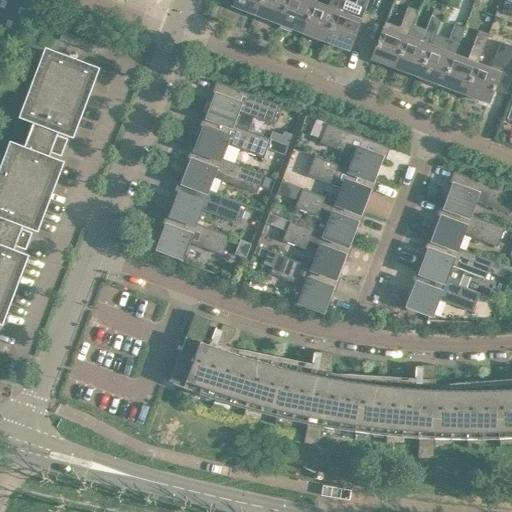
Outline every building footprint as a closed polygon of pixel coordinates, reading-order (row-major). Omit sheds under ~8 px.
[(26,8),(23,7),(2,0),(0,0),(0,28),(16,34),(26,8)] [(254,12),(258,0),(231,0),(230,3),(254,12)] [(277,21),(285,0),(258,0),(254,12),(277,21)] [(285,0),(277,21),(301,30),(312,0),(285,0)] [(314,0),(312,0),(301,30),(324,39),(336,8),(338,0),(326,0),(325,4),(314,0)] [(324,39),(348,48),(366,0),(355,0),(355,2),(349,0),(339,0),(336,8),(324,39)] [(395,66),(411,23),(416,10),(407,6),(400,24),(397,26),(385,21),(371,56),(395,66)] [(411,23),(395,66),(418,74),(430,44),(435,32),(440,17),(429,13),(423,27),(411,23)] [(418,74),(441,83),(453,53),(463,26),(452,22),(447,37),(435,32),(430,44),(418,74)] [(17,35),(5,31),(2,40),(14,44),(17,35)] [(453,53),(441,83),(464,92),(476,62),(486,35),(476,31),(466,58),(453,53)] [(476,62),(464,92),(487,101),(493,87),(504,92),(511,69),(511,45),(499,41),(489,67),(476,62)] [(58,150),(62,139),(56,136),(59,127),(70,131),(94,67),(46,49),(22,113),(34,117),(22,147),(11,143),(0,172),(0,316),(24,254),(12,250),(16,241),(23,243),(27,232),(20,230),(24,220),(35,225),(59,161),(48,157),(51,147),(58,150)] [(230,123),(230,122),(235,109),(271,122),(278,103),(215,79),(209,94),(214,96),(208,114),(207,115),(230,123)] [(217,156),(217,155),(223,141),(262,156),(266,147),(269,137),(230,122),(230,123),(207,115),(208,114),(203,112),(197,127),(202,129),(195,146),(195,147),(217,156)] [(316,118),(314,124),(323,127),(325,122),(316,118)] [(371,177),(371,176),(378,158),(383,160),(389,145),(326,121),(325,122),(323,127),(322,131),(319,140),(355,154),(349,167),(349,168),(371,177)] [(282,134),(279,141),(286,144),(289,137),(282,134)] [(269,137),(266,147),(283,154),(286,144),(279,141),(269,137)] [(205,188),(210,174),(255,191),(259,183),(262,174),(263,172),(217,155),(217,156),(195,147),(195,146),(190,145),(185,159),(190,161),(183,179),(182,180),(205,188)] [(359,210),(359,209),(366,191),(371,193),(376,178),(371,176),(371,177),(349,168),(349,167),(313,154),(306,173),(342,187),(337,200),(336,201),(359,210)] [(467,213),(467,212),(473,199),(508,212),(511,202),(511,191),(452,169),(447,184),(452,186),(445,204),(445,205),(467,213)] [(259,183),(267,186),(270,177),(262,174),(259,183)] [(192,221),(193,220),(198,207),(234,220),(241,201),(205,188),(182,180),(183,179),(178,177),(172,192),(177,194),(170,212),(170,213),(192,221)] [(301,187),(280,179),(276,191),(297,198),(301,187)] [(346,242),(347,241),(354,223),(359,225),(364,211),(359,209),(359,210),(336,201),(337,200),(301,187),(297,198),(294,206),(330,219),(324,233),(324,234),(346,242)] [(455,245),(460,231),(496,245),(503,226),(467,212),(467,213),(445,205),(445,204),(440,202),(434,217),(440,219),(433,237),(432,237),(455,245)] [(170,212),(165,210),(160,225),(165,227),(158,246),(180,254),(185,239),(221,253),(229,234),(193,220),(192,221),(170,213),(170,212)] [(237,211),(234,220),(240,223),(244,213),(237,211)] [(254,222),(257,215),(247,211),(245,218),(254,222)] [(334,275),(334,274),(341,256),(346,258),(352,243),(347,241),(346,242),(324,234),(324,233),(289,219),(281,238),(317,252),(312,266),(334,275)] [(427,251),(420,269),(420,270),(442,278),(443,278),(458,283),(463,270),(484,278),(487,269),(488,267),(491,258),(455,245),(432,237),(433,237),(428,235),(422,249),(427,251)] [(249,242),(241,239),(237,250),(244,253),(249,242)] [(264,257),(267,249),(256,245),(253,253),(264,257)] [(299,300),(321,308),(329,289),(334,291),(339,276),(334,274),(334,275),(312,266),(267,249),(264,257),(262,262),(271,265),(269,271),(305,285),(299,300)] [(488,267),(487,269),(497,273),(501,262),(499,262),(491,258),(488,267)] [(420,269),(415,267),(410,282),(415,284),(407,303),(430,312),(435,297),(471,310),(478,291),(458,283),(443,278),(442,278),(420,270),(420,269)] [(490,298),(487,306),(496,309),(499,301),(490,298)] [(193,312),(167,379),(200,392),(225,400),(276,414),(306,421),(302,441),(318,444),(321,424),(348,428),(368,431),(398,434),(418,436),(417,456),(432,456),(433,436),(450,437),(474,437),(498,437),(511,435),(511,386),(491,388),(464,388),(433,387),(434,363),(414,362),(414,377),(419,377),(418,387),(395,384),(368,381),(349,379),(329,375),(333,352),(313,348),(311,362),(316,363),(314,372),(307,371),(294,368),(270,362),(241,353),(201,340),(204,330),(211,333),(209,337),(217,340),(221,340),(223,340),(226,339),(229,337),(231,335),(232,333),(234,331),(234,327),(221,322),(219,327),(215,325),(217,320),(193,312)]
